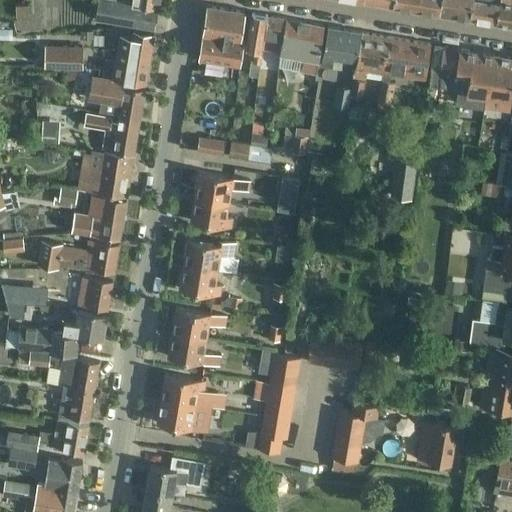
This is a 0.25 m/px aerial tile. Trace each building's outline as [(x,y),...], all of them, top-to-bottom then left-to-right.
[(97,0),(94,16),(154,26),(158,0),(97,0)] [(363,0),(364,0),(439,12),(441,0),(363,0)] [(470,17),(472,0),(441,0),(439,12),(470,17)] [(472,0),(470,17),(496,22),(499,0),(472,0)] [(511,24),(511,0),(499,0),(496,22),(511,24)] [(27,4),(15,4),(15,16),(27,16),(27,4)] [(239,39),(244,10),(208,4),(199,57),(240,63),(244,40),(239,39)] [(262,47),(267,14),(251,11),(245,47),(255,48),(253,60),(252,60),(250,71),(258,73),(262,47)] [(280,50),(286,17),(267,14),(262,47),(280,50)] [(317,70),(324,24),(286,17),(280,50),(279,50),(281,50),(278,62),(317,70)] [(356,60),(362,30),(327,25),(322,55),(321,63),(333,65),(335,57),(356,60)] [(120,35),(113,78),(144,83),(145,83),(151,49),(154,33),(133,30),(132,37),(120,35)] [(382,70),(389,35),(362,30),(356,60),(355,65),(353,77),(354,77),(351,92),(362,94),(366,68),(382,70)] [(426,71),(430,42),(389,35),(382,70),(409,75),(410,69),(426,71)] [(44,43),(43,65),(81,67),(82,44),(44,43)] [(434,43),(429,85),(439,87),(453,88),(461,89),(459,103),(483,107),(484,105),(486,95),(485,95),(493,52),(444,44),(434,43)] [(509,110),(511,92),(511,55),(493,52),(485,95),(486,95),(484,105),(509,110)] [(352,85),(353,77),(355,65),(348,64),(344,84),(352,85)] [(76,70),(68,69),(66,81),(74,82),(76,70)] [(125,80),(144,83),(113,78),(92,74),(89,97),(101,99),(99,110),(140,117),(144,88),(124,85),(125,80)] [(381,78),(377,99),(390,102),(395,81),(381,78)] [(339,86),(336,104),(348,106),(351,88),(339,86)] [(102,148),(104,148),(133,153),(139,120),(118,117),(118,120),(111,119),(112,116),(86,111),(84,123),(106,127),(102,148)] [(254,119),(253,129),(264,130),(265,121),(254,119)] [(42,120),(42,141),(53,141),(54,120),(42,120)] [(266,143),(268,132),(252,130),(251,141),(266,143)] [(292,151),(304,152),(306,134),(294,132),(292,151)] [(202,137),(200,149),(224,153),(227,141),(202,137)] [(12,138),(11,146),(22,148),(23,139),(12,138)] [(271,146),(231,140),(228,154),(269,160),(271,146)] [(81,167),(78,186),(97,190),(127,195),(133,153),(104,148),(102,148),(92,146),(88,169),(81,167)] [(511,150),(501,149),(495,180),(511,182),(511,150)] [(397,156),(391,194),(410,196),(415,159),(397,156)] [(250,179),(198,170),(194,195),(228,200),(231,186),(249,189),(250,179)] [(500,196),(502,183),(483,180),(481,192),(500,196)] [(77,187),(59,184),(57,197),(75,200),(77,187)] [(126,199),(92,193),(89,213),(74,211),(71,230),(119,239),(126,199)] [(282,193),(279,209),(293,211),(296,195),(282,193)] [(226,215),(228,200),(194,195),(190,219),(230,226),(232,216),(226,215)] [(511,230),(511,212),(511,218),(504,216),(502,229),(505,230),(505,229),(511,230)] [(278,225),(277,240),(289,241),(290,226),(278,225)] [(511,293),(511,230),(505,229),(505,230),(503,246),(492,244),(490,257),(487,256),(482,288),(507,291),(507,293),(511,293)] [(41,238),(37,263),(57,266),(58,262),(113,272),(118,243),(88,237),(86,248),(61,244),(62,242),(41,238)] [(3,240),(4,251),(24,249),(22,238),(3,240)] [(187,238),(183,262),(217,268),(220,254),(238,257),(240,242),(224,239),(223,244),(187,238)] [(278,244),(276,260),(289,262),(291,246),(278,244)] [(460,282),(464,258),(447,255),(442,279),(460,282)] [(215,282),(217,268),(183,262),(178,287),(219,294),(221,283),(215,282)] [(83,274),(78,303),(107,308),(112,279),(83,274)] [(405,276),(403,288),(418,290),(419,278),(405,276)] [(274,281),(273,296),(285,297),(287,282),(274,281)] [(448,284),(447,293),(459,295),(461,286),(448,284)] [(5,291),(7,303),(20,301),(18,289),(5,291)] [(233,296),(232,306),(239,307),(241,297),(233,296)] [(22,312),(20,301),(7,303),(9,314),(22,312)] [(511,336),(511,306),(497,304),(495,320),(472,317),(469,340),(489,344),(503,347),(504,336),(511,336)] [(175,306),(171,330),(206,336),(208,322),(214,323),(225,325),(227,314),(175,306)] [(17,346),(76,351),(77,335),(102,339),(106,312),(77,307),(75,322),(64,320),(62,332),(51,331),(52,329),(20,326),(19,329),(18,345),(17,346)] [(279,339),(281,326),(281,325),(270,323),(268,337),(279,339)] [(6,327),(4,343),(18,345),(19,329),(6,327)] [(204,351),(206,336),(171,330),(167,355),(220,364),(222,353),(210,351),(210,352),(204,351)] [(320,362),(324,336),(311,334),(307,360),(320,362)] [(332,364),(336,338),(324,336),(320,362),(332,364)] [(345,366),(349,340),(336,338),(332,364),(345,366)] [(373,340),(364,339),(362,338),(362,342),(359,363),(369,365),(373,340)] [(456,339),(454,349),(465,350),(467,340),(456,339)] [(359,363),(362,342),(349,340),(345,366),(358,368),(359,363)] [(511,411),(511,408),(511,348),(503,347),(489,344),(485,369),(479,406),(511,411)] [(48,364),(49,352),(29,351),(28,363),(48,364)] [(297,373),(299,360),(300,356),(274,351),(271,368),(297,373)] [(59,382),(63,383),(63,384),(94,388),(99,359),(78,356),(78,360),(63,357),(59,382)] [(295,385),(297,373),(271,368),(269,381),(295,385)] [(164,372),(160,397),(211,405),(213,391),(203,389),(205,379),(164,372)] [(256,380),(253,398),(266,400),(267,394),(269,382),(256,380)] [(292,398),(295,385),(269,381),(269,382),(267,394),(292,398)] [(89,418),(94,388),(63,384),(58,413),(89,418)] [(470,386),(459,384),(456,401),(472,404),(472,399),(468,399),(470,386)] [(290,411),(292,398),(267,394),(266,400),(265,406),(290,411)] [(207,430),(211,405),(160,397),(156,421),(207,430)] [(378,405),(359,402),(352,400),(351,412),(365,414),(376,416),(378,405)] [(288,424),(290,411),(265,406),(262,419),(288,424)] [(394,407),(391,420),(407,424),(410,410),(394,407)] [(365,414),(351,412),(339,410),(337,422),(363,426),(365,414)] [(88,423),(57,418),(53,446),(84,451),(88,423)] [(286,437),(288,424),(262,419),(260,432),(261,432),(281,436),(286,437)] [(456,425),(423,420),(417,457),(450,463),(456,425)] [(51,438),(52,421),(40,421),(39,438),(51,438)] [(361,437),(363,426),(337,422),(335,433),(361,437)] [(36,448),(38,434),(7,429),(5,443),(36,448)] [(279,450),(281,436),(261,432),(259,446),(279,450)] [(359,449),(361,437),(335,433),(333,445),(359,449)] [(33,467),(36,448),(11,445),(8,463),(33,467)] [(357,460),(359,449),(333,445),(331,456),(333,456),(355,460),(357,460)] [(174,480),(200,484),(205,460),(172,454),(170,467),(150,463),(146,488),(172,492),(174,480)] [(48,457),(44,483),(44,484),(77,489),(82,460),(61,456),(60,459),(48,457)] [(354,471),(355,460),(333,456),(331,467),(354,471)] [(511,492),(511,459),(499,457),(493,489),(511,492)] [(5,477),(2,494),(34,499),(32,511),(35,511),(72,511),(77,489),(44,484),(44,483),(37,481),(37,483),(5,477)] [(170,504),(172,492),(146,488),(142,511),(145,511),(195,511),(196,510),(196,508),(170,504)] [(466,500),(464,511),(471,511),(477,511),(479,506),(480,502),(466,500)]
